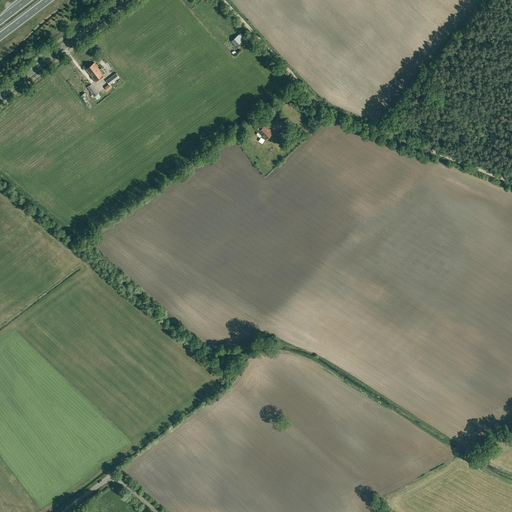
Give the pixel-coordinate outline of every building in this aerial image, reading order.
[(41,10),(46,25),(58,21),(54,6),(41,10)] [(236,46),(245,38),(240,33),(231,40),(236,46)] [(86,69),(95,81),(96,83),(105,76),(104,74),(106,73),(102,68),(100,69),(95,62),(86,69)] [(109,84),(119,77),(116,73),(106,80),(109,84)] [(95,97),(99,94),(91,84),(88,87),(95,97)] [(290,123),(285,127),(289,132),(292,129),(290,127),(291,126),(293,129),(294,127),(290,123)] [(255,129),(258,132),(258,131),(262,135),(265,139),(273,132),(270,129),(269,129),(266,126),(267,126),(265,124),(262,127),(260,125),(255,129)] [(283,140),(289,134),(284,129),(278,134),(283,140)]
